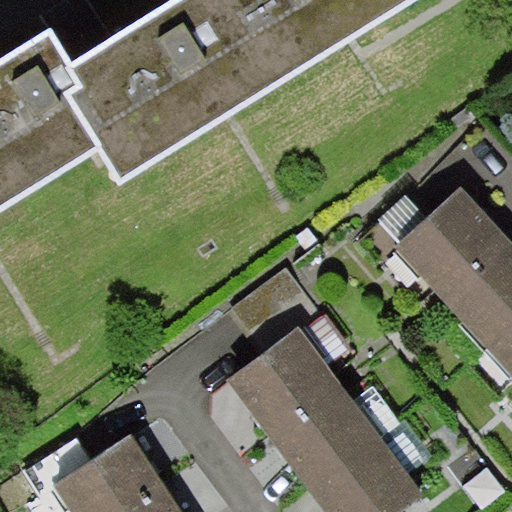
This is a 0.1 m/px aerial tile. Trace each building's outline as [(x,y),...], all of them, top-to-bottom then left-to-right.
[(41,20),(0,46),(0,203),(90,147),(115,186),(407,0),(148,0),(63,55),(41,20)] [(511,240),(462,186),(398,244),(511,370),(511,240)] [(229,309),(260,350),(315,310),(284,268),(229,309)] [(299,326),(228,378),(325,511),(397,511),(423,494),(299,326)] [(67,423),(36,378),(0,403),(0,446),(11,462),(67,423)] [(183,511),(131,432),(53,484),(71,511),(183,511)]
